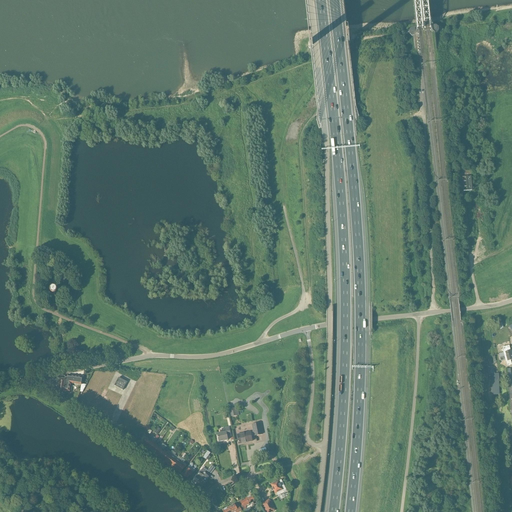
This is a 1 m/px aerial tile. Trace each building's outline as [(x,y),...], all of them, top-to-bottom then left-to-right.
[(478,249),(486,249),(486,239),(478,239),(478,249)] [(501,361),(506,360),(507,366),(511,365),(511,360),(511,359),(511,356),(511,351),(510,351),(509,345),(502,347),(504,352),(498,354),(501,361)] [(60,379),(59,390),(69,391),(71,382),(73,382),(73,383),(77,383),(82,384),(83,378),(78,377),(68,376),(67,377),(65,376),(65,380),(60,379)] [(114,386),(123,390),(127,382),(119,377),(114,386)] [(254,432),(237,435),(239,444),(252,441),(251,436),(254,435),(254,436),(262,434),(260,423),(252,425),(254,432)] [(222,433),(217,434),(219,442),(228,440),(227,436),(231,436),(229,427),(222,429),(222,433)] [(148,449),(152,452),(157,446),(154,444),(157,440),(157,439),(159,437),(157,435),(155,438),(156,438),(148,449)] [(143,445),(148,449),(156,438),(155,438),(153,437),(150,441),(148,439),(143,445)] [(152,452),(157,456),(165,445),(163,444),(160,448),(157,446),(152,452)] [(157,456),(162,459),(166,453),(164,451),(167,446),(165,445),(157,456)] [(202,457),(207,451),(204,448),(198,455),(204,460),(205,459),(202,457)] [(162,459),(166,463),(174,452),(172,451),(169,455),(166,453),(162,459)] [(166,463),(171,466),(176,459),(173,458),(176,454),(174,452),(166,463)] [(171,466),(175,470),(183,459),(182,458),(179,462),(176,459),(171,466)] [(175,470),(180,473),(185,467),(183,465),(186,461),(183,459),(175,470)] [(187,468),(182,474),(188,478),(190,475),(191,476),(193,472),(195,470),(195,469),(192,467),(193,466),(193,464),(191,462),(187,468)] [(209,472),(203,468),(196,478),(199,480),(198,481),(201,484),(204,481),(205,482),(209,477),(207,476),(209,472)] [(278,496),(287,491),(282,479),(272,484),(273,488),(271,489),(272,491),(274,490),(276,493),(278,496)] [(246,499),(250,506),(254,504),(254,505),(257,503),(254,499),(252,496),(246,499)] [(266,511),(270,511),(275,510),(269,498),(262,502),(266,511)] [(242,506),(244,511),(245,511),(251,509),(250,506),(246,499),(241,502),(243,505),(242,506)]
